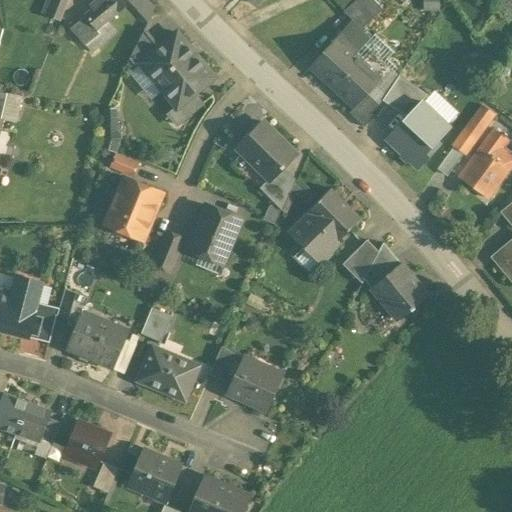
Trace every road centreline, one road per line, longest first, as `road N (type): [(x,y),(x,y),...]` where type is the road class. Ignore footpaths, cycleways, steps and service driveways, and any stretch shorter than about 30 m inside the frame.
road 1 (residential): [(185,0),(389,198),(511,342)]
road 2 (residential): [(0,360),(43,370),(242,454)]
road 3 (unknown): [(193,200),(216,138),(270,82)]
